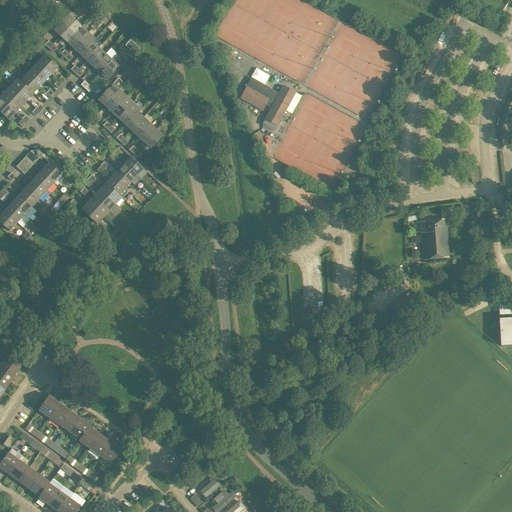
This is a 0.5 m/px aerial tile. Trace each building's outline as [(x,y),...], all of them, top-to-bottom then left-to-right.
[(53,31),(60,38),(76,21),(68,14),(65,18),(58,25),(53,31)] [(67,44),(82,27),(76,21),(60,38),(67,44)] [(82,27),(67,44),(71,47),(73,49),(88,33),(82,27)] [(88,33),(73,49),(80,56),(92,42),(95,39),(88,33)] [(125,45),(135,54),(140,49),(130,40),(125,45)] [(87,62),(99,48),(92,42),(80,56),(87,62)] [(93,68),(106,54),(99,48),(87,62),(93,68)] [(65,59),(69,54),(67,52),(64,50),(60,54),(65,59)] [(99,73),(116,55),(115,55),(111,59),(106,54),(93,68),(99,73)] [(44,55),(38,62),(51,75),(58,68),(44,55)] [(116,56),(116,55),(99,73),(106,79),(118,66),(118,65),(122,61),(116,56)] [(32,68),(45,81),(51,75),(38,62),(32,68)] [(71,70),(75,74),(79,70),(75,66),(71,70)] [(26,75),(39,87),(45,81),(32,68),(26,75)] [(83,74),(79,70),(75,74),(79,78),(83,74)] [(19,81),(33,94),(39,87),(26,75),(20,81),(19,81)] [(62,77),(58,81),(62,85),(66,81),(62,77)] [(11,86),(27,101),(33,94),(19,81),(20,81),(17,78),(11,86)] [(105,107),(120,91),(119,90),(124,85),(117,79),(98,100),(105,107)] [(250,80),(246,86),(269,99),(268,100),(273,103),(278,95),(250,80)] [(58,89),(62,85),(58,81),(54,85),(58,89)] [(81,85),(85,89),(89,85),(85,81),(81,85)] [(93,89),(89,85),(85,89),(89,93),(93,89)] [(5,92),(21,107),(27,101),(11,86),(5,92)] [(295,93),(283,86),(278,95),(273,103),(268,100),(269,99),(246,86),(240,99),(262,111),(265,106),(270,108),(264,120),(265,120),(262,125),(273,131),(276,126),(276,127),(295,93)] [(111,113),(126,97),(120,91),(105,107),(111,113)] [(0,96),(0,99),(15,114),(21,107),(5,92),(0,96)] [(118,119),(133,103),(126,97),(111,113),(118,119)] [(0,112),(8,120),(15,114),(0,99),(0,112)] [(133,103),(118,119),(124,125),(137,112),(136,111),(139,108),(133,103)] [(90,114),(94,118),(98,114),(94,110),(90,114)] [(131,131),(143,118),(137,112),(124,125),(131,131)] [(102,118),(98,114),(94,118),(98,122),(102,118)] [(25,116),(21,120),(26,124),(29,119),(25,116)] [(138,137),(150,124),(143,118),(131,131),(138,137)] [(22,128),(26,124),(21,120),(18,124),(22,128)] [(144,143),(156,130),(150,124),(138,137),(144,143)] [(163,136),(156,130),(144,143),(151,149),(163,136)] [(116,138),(120,142),(124,138),(120,134),(116,138)] [(128,142),(124,138),(120,142),(124,146),(128,142)] [(129,150),(133,154),(137,150),(133,146),(129,150)] [(43,154),(39,150),(35,154),(39,158),(43,154)] [(141,154),(137,150),(133,154),(137,158),(141,154)] [(146,173),(130,157),(123,164),(136,176),(140,180),(146,173)] [(104,162),(100,166),(105,170),(108,166),(104,162)] [(49,163),(40,172),(54,184),(62,175),(49,163)] [(117,171),(130,183),(136,176),(123,164),(117,171)] [(101,174),(105,170),(100,166),(96,170),(101,174)] [(111,177),(124,189),(130,183),(117,171),(111,177)] [(33,180),(46,192),(54,184),(40,172),(33,180)] [(124,189),(111,177),(105,183),(119,195),(121,198),(127,192),(124,189)] [(26,187),(39,200),(46,192),(33,180),(26,187)] [(119,195),(105,183),(99,190),(115,205),(121,198),(119,195)] [(18,195),(32,207),(39,200),(26,187),(18,195)] [(88,192),(84,188),(80,192),(85,196),(88,192)] [(93,196),(109,211),(115,205),(99,190),(93,196)] [(11,203),(24,215),(32,207),(18,195),(11,203)] [(87,203),(103,218),(109,211),(93,196),(87,203)] [(77,204),(73,200),(69,204),(73,208),(77,204)] [(4,211),(17,223),(24,215),(11,203),(4,211)] [(97,224),(103,218),(87,203),(81,209),(97,224)] [(472,205),(463,206),(463,219),(472,218),(472,205)] [(0,222),(9,231),(17,223),(4,211),(0,214),(0,222)] [(448,257),(446,219),(420,223),(423,260),(448,257)] [(39,222),(35,226),(40,230),(44,226),(39,222)] [(26,244),(32,238),(27,234),(21,240),(26,244)] [(409,308),(404,298),(396,302),(391,305),(386,308),(391,318),(409,308)] [(500,346),(511,345),(511,317),(501,319),(498,319),(500,346)] [(6,357),(0,365),(0,368),(13,378),(19,369),(20,368),(6,357)] [(13,378),(0,368),(0,384),(5,388),(13,378)] [(38,410),(49,417),(59,403),(49,395),(38,410)] [(59,403),(49,417),(60,425),(70,411),(59,403)] [(70,411),(60,425),(70,432),(80,418),(70,411)] [(70,432),(80,440),(81,440),(90,427),(91,425),(80,418),(70,432)] [(25,429),(32,435),(35,430),(28,425),(25,429)] [(90,449),(100,434),(90,427),(81,440),(80,440),(79,441),(90,449)] [(19,437),(26,443),(30,438),(22,433),(19,437)] [(100,434),(90,449),(100,456),(110,442),(100,434)] [(49,439),(42,435),(39,440),(45,444),(49,439)] [(14,440),(9,436),(3,445),(8,448),(14,440)] [(43,448),(36,442),(33,447),(40,452),(43,448)] [(59,447),(52,442),(49,447),(56,451),(59,447)] [(121,449),(110,442),(100,456),(110,464),(121,449)] [(40,452),(47,457),(50,453),(43,448),(40,452)] [(70,454),(63,449),(59,454),(67,459),(70,454)] [(0,463),(0,468),(9,474),(19,460),(8,452),(0,463)] [(50,460),(57,465),(61,460),(54,455),(50,460)] [(22,456),(19,460),(9,474),(19,482),(29,467),(25,464),(28,461),(22,456)] [(79,464),(73,460),(69,464),(75,469),(79,464)] [(59,469),(66,475),(70,470),(63,465),(59,469)] [(89,471),(81,466),(78,471),(86,476),(89,471)] [(29,467),(19,482),(29,489),(39,474),(29,467)] [(100,479),(89,471),(86,476),(96,484),(98,482),(100,479)] [(70,477),(77,482),(80,477),(73,472),(70,477)] [(200,492),(205,499),(227,480),(222,473),(217,477),(214,474),(209,478),(212,482),(200,492)] [(39,474),(29,489),(39,496),(49,484),(50,482),(39,474)] [(94,487),(88,482),(84,487),(91,492),(91,491),(94,487)] [(49,505),(59,491),(49,484),(39,496),(38,498),(49,505)] [(213,509),(215,511),(224,511),(238,499),(231,492),(228,495),(223,490),(213,499),(218,504),(213,509)] [(59,491),(49,505),(58,511),(60,511),(70,499),(59,491)] [(204,501),(196,494),(192,498),(199,506),(204,501)] [(75,511),(80,506),(70,499),(60,511),(75,511)] [(238,511),(245,507),(238,499),(224,511),(238,511)]
